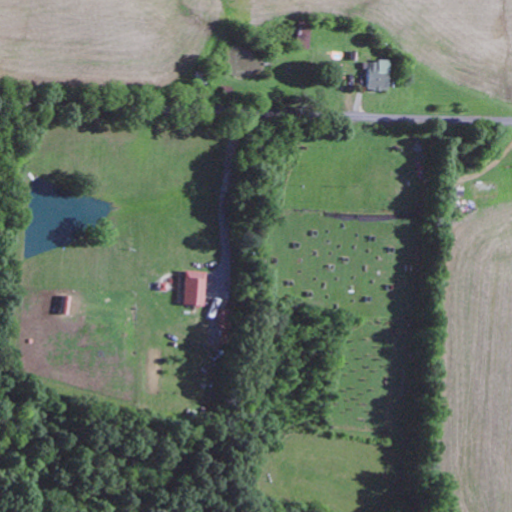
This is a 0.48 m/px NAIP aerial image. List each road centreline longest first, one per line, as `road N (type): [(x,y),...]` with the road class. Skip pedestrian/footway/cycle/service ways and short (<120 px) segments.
road 1 (residential): [(0,107),(511,120)]
road 2 (residential): [(0,272),(511,266)]
